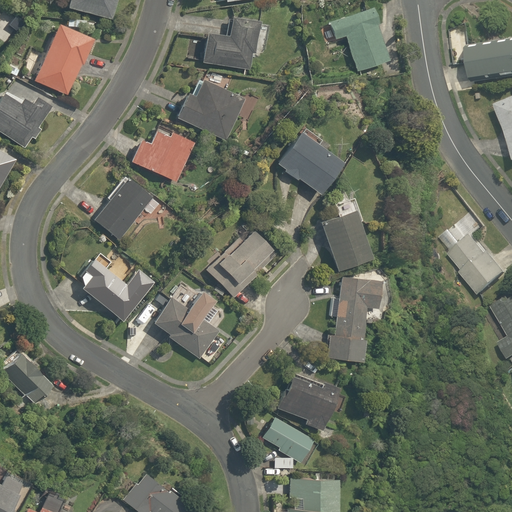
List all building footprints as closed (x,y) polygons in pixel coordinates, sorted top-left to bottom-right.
[(65,0),(64,5),(108,17),(112,0),(65,0)] [(342,36),(354,71),(386,60),(373,25),(374,25),(368,8),(327,22),(333,40),(342,36)] [(202,63),(250,70),(253,54),(255,54),(261,22),(231,17),(228,36),(207,33),(202,63)] [(73,81),(90,41),(90,40),(91,38),(56,23),(31,81),(65,95),(71,80),(73,81)] [(511,42),(468,49),(473,80),(511,73),(511,42)] [(307,63),(311,73),(322,68),(318,58),(307,63)] [(176,118),(227,141),(245,99),(202,80),(195,96),(188,93),(176,118)] [(17,103),(1,92),(0,94),(0,133),(22,148),(29,136),(33,138),(39,129),(36,127),(49,106),(34,96),(29,103),(20,98),(17,103)] [(508,133),(511,147),(511,98),(496,105),(508,133)] [(317,194),(340,163),(318,146),(324,138),(313,130),(307,138),(298,131),(275,163),(283,168),(281,171),(293,180),(295,177),(317,194)] [(129,162),(174,182),(191,142),(167,132),(164,137),(152,132),(147,144),(138,140),(129,162)] [(0,178),(11,158),(0,151),(0,178)] [(241,184),(227,174),(219,186),(233,195),(241,184)] [(151,197),(124,176),(123,178),(121,177),(104,199),(106,200),(91,220),(116,240),(143,207),(149,212),(156,204),(150,199),(151,197)] [(317,222),(334,271),(369,259),(352,210),(317,222)] [(204,270),(232,298),(274,254),(249,230),(239,240),(236,237),(204,270)] [(461,272),(480,295),(507,272),(490,252),(487,254),(471,235),(449,254),(463,270),(461,272)] [(73,251),(77,240),(70,238),(66,248),(73,251)] [(79,288),(122,322),(154,283),(136,269),(124,285),(91,259),(90,258),(81,270),(89,276),(79,288)] [(377,309),(380,281),(339,276),(337,299),(331,298),(329,316),(335,317),(332,335),(326,335),(323,357),(359,361),(365,307),(377,309)] [(165,336),(197,359),(217,331),(199,318),(210,302),(198,293),(187,309),(169,296),(150,322),(151,323),(167,334),(165,336)] [(161,302),(165,297),(160,293),(156,298),(161,302)] [(499,342),(509,359),(511,357),(511,298),(510,299),(509,297),(492,307),(509,337),(499,342)] [(50,384),(14,348),(0,362),(0,372),(22,394),(14,402),(20,409),(28,401),(31,404),(50,384)] [(357,384),(361,378),(354,372),(349,378),(357,384)] [(303,424),(320,430),(335,387),(336,387),(320,381),(318,386),(286,375),(274,408),(305,419),(303,424)] [(280,448),(278,450),(301,463),(314,440),(274,417),(262,438),(280,448)] [(274,458),(274,468),(291,468),(291,459),(274,458)] [(145,511),(146,511),(148,511),(193,511),(146,473),(124,501),(137,511),(145,511)] [(0,511),(12,511),(27,489),(7,477),(1,487),(0,486),(0,511)] [(285,511),(332,511),(333,478),(287,477),(287,496),(291,497),(291,508),(285,508),(285,511)] [(55,511),(61,498),(45,493),(39,511),(37,511),(36,511),(34,511),(23,508),(21,511),(55,511)]
